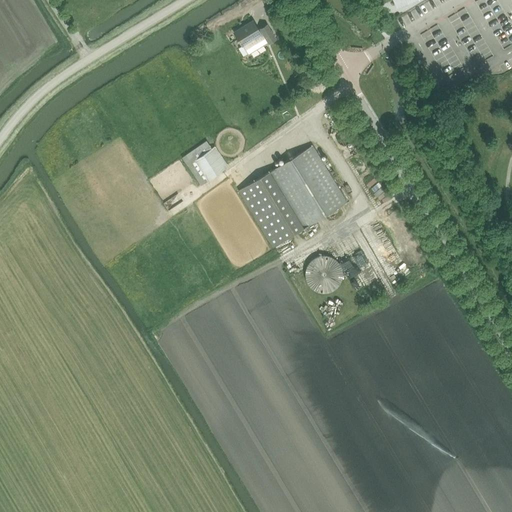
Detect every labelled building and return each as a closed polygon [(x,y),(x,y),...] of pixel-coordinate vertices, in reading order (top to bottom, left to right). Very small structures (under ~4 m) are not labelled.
[(258,30),(252,20),(234,31),(242,45),(243,45),(248,53),(264,43),(263,41),(266,39),(268,42),(275,38),(266,25),(258,30)] [(510,61),(506,53),(503,54),(504,56),(499,59),(503,65),(510,61)] [(182,157),(200,185),(224,169),(205,141),(182,157)] [(338,147),(343,156),(355,149),(350,141),(338,147)] [(239,191),(272,246),(346,201),(312,146),(239,191)] [(182,176),(191,189),(197,185),(188,172),(182,176)] [(374,234),(365,240),(383,268),(392,262),(374,234)] [(352,262),(360,260),(356,244),(348,246),(352,262)] [(344,276),(344,272),(344,269),(343,266),(341,263),(339,260),(337,258),(334,256),(331,255),(327,254),(324,254),(320,255),(317,257),(314,259),(311,262),(310,265),(309,268),(308,271),(308,275),(309,278),(310,281),(313,284),(315,286),(318,288),(321,289),(325,290),(328,290),(332,289),(336,287),(338,286),(341,283),(343,279),(344,276)] [(351,289),(356,296),(361,293),(357,286),(351,289)]
